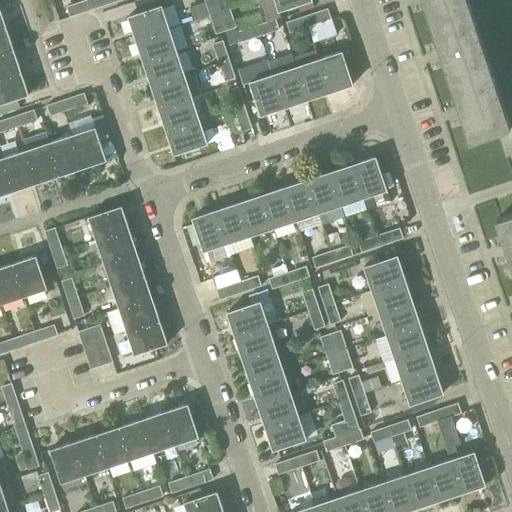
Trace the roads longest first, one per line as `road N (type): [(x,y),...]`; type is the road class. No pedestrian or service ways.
road 1 (residential): [(150,194),(398,111)]
road 2 (residential): [(511,437),(434,213)]
road 3 (residential): [(150,194),(104,77),(85,75),(68,26)]
road 4 (residential): [(27,414),(205,358)]
road 5 (residential): [(205,358),(150,194)]
road 6 (residential): [(257,511),(205,358)]
